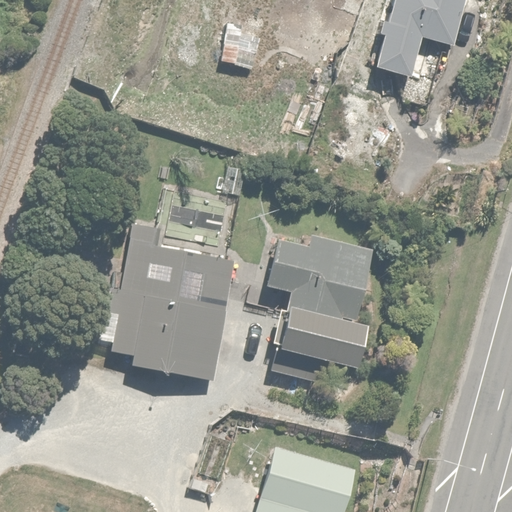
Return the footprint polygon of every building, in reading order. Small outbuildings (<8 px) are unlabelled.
[(393,0),(388,21),(379,18),(375,33),(381,35),(371,68),(410,79),(421,40),(453,49),(466,0),(393,0)] [(242,10),(222,6),(218,32),(238,35),(242,10)] [(240,196),(242,169),(222,167),(220,195),(240,196)] [(211,380),(231,257),(158,245),(162,219),(125,213),(109,311),(98,309),(93,342),(108,344),(106,353),(130,357),(128,366),(211,380)] [(368,247),(305,234),(302,247),(273,241),(263,290),(282,294),(266,371),(309,380),(312,365),(356,375),(366,327),(331,319),(334,302),(356,307),(368,247)] [(339,511),(352,466),(274,445),(255,511),(339,511)]
